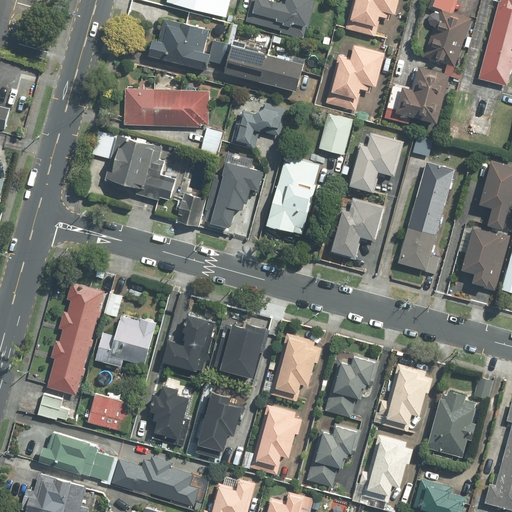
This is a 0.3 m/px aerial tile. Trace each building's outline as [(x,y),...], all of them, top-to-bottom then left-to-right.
[(159,0),(159,2),(226,20),(231,0),(159,0)] [(315,0),(283,0),(283,4),(267,0),(251,0),(248,13),(273,20),(272,25),(290,30),(291,26),(308,30),(315,0)] [(398,0),(351,0),(345,22),(374,30),(377,17),(383,19),(385,14),(394,16),(398,0)] [(457,0),(429,0),(427,6),(434,8),(452,15),(457,0)] [(511,64),(511,0),(497,0),(496,5),(476,79),(506,88),(511,64)] [(430,25),(430,26),(433,27),(424,51),(433,54),(431,60),(446,65),(442,75),(458,80),(462,70),(454,67),(470,21),(452,15),(434,8),(433,8),(432,8),(432,9),(431,9),(430,9),(430,10),(429,10),(428,11),(427,12),(426,13),(426,14),(426,15),(425,16),(425,17),(425,18),(425,19),(426,20),(426,21),(426,22),(427,23),(428,24),(429,25),(430,25)] [(207,60),(209,55),(202,53),(208,29),(163,18),(157,42),(150,40),(145,57),(205,72),(207,60)] [(223,64),(220,75),(295,94),(304,61),(288,57),(287,60),(244,49),(246,43),(230,39),(228,44),(212,40),(209,55),(207,60),(223,64)] [(348,58),(337,55),(324,104),(356,112),(358,102),(361,91),(374,95),(385,53),(352,44),(348,58)] [(447,76),(415,68),(412,78),(407,77),(405,86),(391,82),(382,118),(391,121),(392,118),(402,120),(403,116),(434,125),(447,76)] [(181,91),(125,88),(124,87),(122,124),(200,129),(200,127),(208,127),(210,91),(194,90),(195,85),(181,84),(181,91)] [(245,101),(242,109),(233,142),(255,148),(259,132),(278,137),(286,107),(263,100),(262,106),(245,101)] [(0,125),(9,128),(15,106),(0,101),(0,125)] [(492,116),(472,111),(465,133),(486,139),(492,116)] [(352,120),(326,114),(317,149),(343,155),(352,120)] [(216,156),(222,133),(206,129),(200,152),(216,156)] [(163,147),(115,134),(115,136),(97,131),(90,154),(108,159),(102,181),(141,192),(142,187),(161,192),(166,174),(162,172),(166,158),(160,156),(163,147)] [(367,146),(358,143),(346,189),(374,196),(377,183),(373,182),(376,173),(394,177),(402,143),(369,135),(367,146)] [(434,140),(416,136),(411,154),(429,158),(434,140)] [(267,168),(225,156),(221,171),(215,170),(200,224),(228,232),(234,213),(243,216),(245,208),(248,209),(252,195),(259,197),(267,168)] [(308,200),(318,165),(283,156),(264,228),(299,237),(305,213),(308,214),(311,201),(308,200)] [(451,191),(456,169),(425,160),(396,266),(433,275),(439,255),(430,253),(448,190),(451,191)] [(511,165),(490,160),(477,207),(490,211),(486,227),(511,234),(511,232),(511,165)] [(0,204),(3,205),(10,177),(0,174),(0,204)] [(183,201),(179,201),(177,212),(181,213),(179,224),(196,228),(203,198),(185,194),(183,201)] [(349,209),(339,207),(327,254),(356,261),(359,250),(355,249),(358,238),(374,242),(383,206),(351,198),(349,209)] [(508,236),(472,226),(471,230),(464,228),(457,253),(464,254),(460,272),(472,275),(469,286),(493,292),(508,236)] [(511,253),(501,292),(511,295),(511,253)] [(53,359),(45,388),(74,397),(80,376),(83,377),(85,369),(82,368),(88,349),(91,349),(94,339),(90,338),(96,319),(98,320),(100,312),(98,311),(104,291),(75,283),(66,313),(62,311),(57,328),(62,329),(58,341),(54,340),(49,358),(53,359)] [(124,295),(111,291),(104,314),(117,318),(124,295)] [(202,371),(219,314),(205,310),(202,320),(184,315),(178,333),(183,334),(180,344),(167,340),(160,364),(194,374),(195,369),(202,371)] [(140,318),(120,313),(113,336),(100,332),(92,359),(120,368),(122,360),(142,366),(156,320),(141,315),(140,318)] [(244,328),(224,322),(211,370),(248,380),(256,351),(262,353),(268,330),(245,324),(244,328)] [(297,335),(285,332),(270,395),(296,401),(300,386),(306,388),(312,364),(317,365),(321,349),(313,347),(315,340),(307,338),(308,334),(298,331),(297,335)] [(350,366),(337,363),(325,411),(350,417),(355,400),(359,401),(361,391),(365,392),(367,385),(371,386),(377,360),(353,354),(350,366)] [(398,359),(397,362),(387,401),(380,399),(377,410),(374,423),(405,431),(409,416),(417,419),(424,394),(427,395),(431,377),(427,376),(429,367),(398,359)] [(494,380),(477,375),(471,396),(487,401),(494,380)] [(157,397),(152,396),(148,413),(151,413),(149,423),(153,424),(150,434),(176,440),(174,446),(184,448),(191,418),(186,417),(190,400),(179,398),(181,390),(160,385),(157,397)] [(442,396),(438,394),(424,449),(460,458),(465,440),(470,441),(474,425),(469,424),(473,410),(480,412),(482,405),(464,400),(466,396),(444,390),(442,396)] [(64,399),(43,392),(35,415),(55,421),(56,418),(67,421),(71,407),(62,404),(64,399)] [(230,398),(208,392),(194,448),(221,455),(226,436),(232,437),(237,419),(240,420),(244,406),(229,402),(230,398)] [(134,406),(93,394),(89,410),(85,409),(83,418),(88,419),(86,424),(126,435),(129,423),(134,406)] [(511,511),(511,402),(506,422),(511,423),(495,485),(489,484),(483,504),(504,510),(503,511),(511,511)] [(303,415),(266,406),(251,470),(273,475),(278,458),(287,460),(292,437),(298,438),(303,415)] [(318,431),(318,434),(306,480),(332,487),(336,470),(339,471),(342,460),(346,461),(347,455),(354,457),(361,428),(334,421),(330,434),(318,431)] [(98,451),(99,445),(52,431),(47,449),(40,447),(36,461),(99,479),(98,483),(110,487),(112,483),(119,457),(98,451)] [(404,441),(379,434),(369,471),(362,469),(358,482),(362,483),(359,496),(387,504),(390,490),(397,492),(405,464),(408,465),(415,440),(406,437),(404,441)] [(134,493),(149,498),(150,494),(194,507),(199,488),(189,485),(192,474),(172,469),(174,463),(151,457),(150,461),(141,459),(140,463),(119,457),(112,483),(135,490),(134,493)] [(25,488),(18,511),(19,511),(90,511),(92,509),(81,506),(86,486),(38,472),(33,490),(25,488)] [(234,489),(217,484),(208,511),(207,511),(202,510),(201,511),(247,511),(256,484),(237,478),(234,489)] [(453,488),(420,478),(412,509),(423,511),(463,511),(467,498),(452,494),(453,488)] [(310,511),(314,497),(289,491),(287,501),(270,497),(267,507),(260,505),(258,511),(310,511)]
